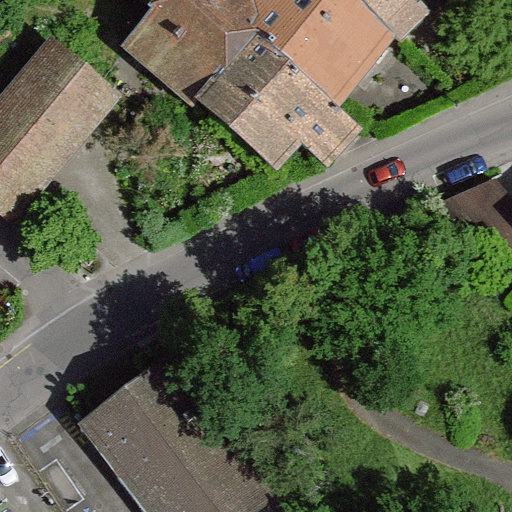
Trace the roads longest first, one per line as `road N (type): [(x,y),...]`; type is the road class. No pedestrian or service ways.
road 1 (residential): [(88,341),(225,257),(511,126)]
road 2 (residential): [(88,341),(54,295),(0,247)]
